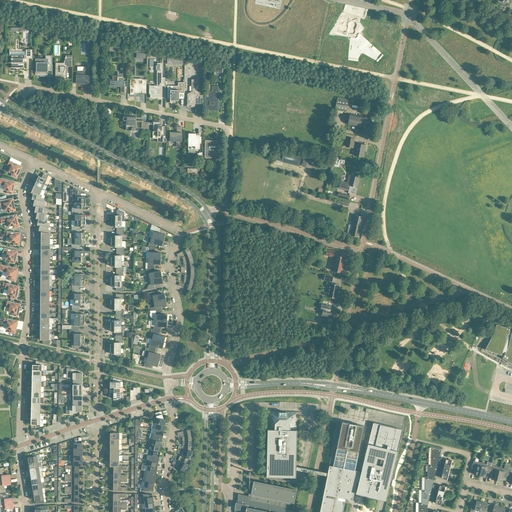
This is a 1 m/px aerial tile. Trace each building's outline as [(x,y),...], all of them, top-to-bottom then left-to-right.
[(32,49),(26,49),(26,55),(11,55),(11,62),(8,62),(8,63),(11,63),(11,68),(15,68),(15,67),(20,67),(20,68),(24,68),(24,63),(26,63),(25,63),(25,59),(32,59),(32,49)] [(40,76),(45,76),(44,76),(44,75),(48,75),(48,65),(52,65),(52,55),(46,55),(46,59),(35,59),(35,75),(40,75),(40,76)] [(55,63),(55,79),(61,79),(61,80),(64,80),(64,79),(66,79),(66,67),(72,67),(72,55),(66,55),(64,63),(55,63)] [(157,86),(150,86),(150,85),(149,85),(149,94),(150,94),(150,93),(150,98),(160,98),(160,97),(160,96),(162,96),(162,86),(165,86),(165,88),(165,77),(162,77),(163,63),(157,63),(157,65),(156,65),(156,68),(156,70),(157,70),(157,86)] [(222,76),(222,68),(221,68),(214,66),(214,67),(215,67),(215,72),(218,72),(218,75),(222,75),(222,76)] [(90,75),(89,75),(89,67),(84,67),(84,71),(77,71),(77,75),(76,75),(76,84),(90,84),(90,75)] [(110,79),(110,81),(110,86),(121,86),(121,93),(124,93),(124,94),(124,81),(123,81),(123,77),(118,77),(118,75),(112,75),(112,79),(110,79)] [(134,94),(142,94),(142,87),(146,88),(146,79),(142,79),(142,81),(136,81),(135,79),(131,79),(131,78),(130,78),(130,83),(130,87),(130,94),(134,95),(134,94)] [(195,104),(203,104),(203,95),(199,95),(198,94),(200,93),(200,79),(191,79),(191,86),(194,86),(194,90),(187,94),(187,107),(193,107),(193,103),(195,103),(195,104)] [(168,90),(168,96),(170,96),(170,98),(170,102),(175,102),(175,101),(179,101),(179,99),(179,95),(179,93),(184,93),(184,82),(183,82),(178,82),(178,86),(173,86),(171,90),(168,90)] [(218,87),(213,87),(213,92),(209,92),(209,90),(206,90),(206,97),(206,110),(218,110),(218,93),(222,93),(222,84),(222,85),(218,85),(218,87)] [(337,97),(335,110),(346,112),(348,99),(337,97)] [(349,114),(347,124),(360,127),(361,123),(370,125),(371,119),(362,117),(349,114)] [(123,118),(123,120),(126,121),(126,130),(130,130),(130,131),(132,131),(132,130),(134,130),(136,130),(136,127),(136,122),(136,121),(136,120),(136,117),(133,117),(131,117),(123,116),(123,118)] [(167,142),(167,138),(166,138),(165,138),(166,126),(162,126),(162,125),(160,125),(160,122),(156,122),(156,121),(152,121),(152,125),(153,125),(153,136),(153,138),(157,139),(157,142),(167,142)] [(170,132),(170,141),(176,141),(176,147),(181,147),(182,139),(182,132),(182,127),(182,128),(178,128),(178,129),(177,129),(176,132),(170,132)] [(188,143),(188,148),(191,148),(191,149),(192,149),(193,148),(197,148),(199,148),(199,147),(200,143),(201,143),(201,137),(200,137),(200,135),(196,135),(193,135),(193,134),(193,133),(189,133),(188,138),(187,138),(187,143),(188,143)] [(356,143),(353,143),(354,139),(347,138),(346,146),(355,148),(354,150),(355,150),(354,155),(363,157),(364,151),(365,151),(366,145),(356,143)] [(213,157),(215,157),(220,157),(220,146),(216,146),(216,142),(215,142),(209,141),(210,141),(210,140),(205,140),(205,158),(205,159),(209,159),(209,156),(212,156),(212,157),(213,157)] [(280,151),(277,160),(282,161),(282,157),(286,158),(288,152),(284,151),(284,152),(280,151)] [(304,156),(302,166),(312,169),(315,156),(305,154),(304,156)] [(22,166),(20,165),(21,163),(22,162),(11,157),(7,166),(10,168),(9,171),(12,173),(11,176),(17,179),(22,166)] [(44,185),(48,175),(44,173),(42,177),(39,176),(36,181),(44,185)] [(340,181),(338,188),(348,191),(348,193),(354,194),(356,187),(358,184),(360,178),(351,176),(349,184),(340,181)] [(0,184),(4,185),(3,189),(7,190),(7,193),(13,195),(16,181),(0,177),(0,184)] [(35,181),(34,183),(35,185),(34,186),(42,190),(42,189),(44,185),(36,181),(35,181)] [(40,194),(42,190),(34,186),(31,192),(31,193),(31,192),(33,193),(42,195),(40,194)] [(71,189),(70,196),(73,196),(73,202),(75,202),(86,202),(86,198),(85,198),(85,197),(79,197),(79,190),(73,187),(73,189),(71,189)] [(32,199),(35,200),(35,199),(46,202),(43,201),(44,198),(41,198),(42,195),(33,193),(32,199)] [(9,209),(10,212),(16,211),(13,198),(0,200),(0,204),(1,207),(4,206),(5,210),(9,209)] [(44,208),(46,202),(35,199),(35,200),(33,206),(34,206),(36,206),(44,208)] [(85,207),(86,202),(75,202),(75,208),(72,208),(72,211),(79,211),(79,208),(84,208),(84,206),(85,207)] [(36,206),(35,212),(37,213),(37,212),(46,214),(46,211),(44,211),(44,208),(36,206)] [(111,217),(111,221),(122,221),(122,215),(124,215),(124,213),(118,210),(118,215),(112,215),(112,217),(111,217)] [(75,220),(85,220),(85,216),(84,216),(84,215),(79,214),(79,211),(72,211),(72,215),(75,215),(75,220)] [(45,217),(46,214),(37,212),(37,213),(36,219),(36,218),(39,219),(47,221),(48,218),(45,217)] [(9,226),(13,226),(13,229),(20,227),(17,214),(0,217),(2,224),(8,222),(9,226)] [(355,215),(352,225),(349,224),(347,234),(350,234),(350,235),(358,237),(363,217),(355,215)] [(38,225),(40,225),(48,227),(49,224),(46,223),(47,221),(39,219),(37,225),(38,225)] [(85,225),(85,220),(75,220),(75,226),(72,226),(72,229),(79,229),(79,226),(84,226),(84,225),(85,225)] [(111,221),(111,225),(112,225),(112,227),(118,227),(118,231),(124,231),(124,227),(122,227),(122,221),(111,221)] [(152,224),(149,236),(152,237),(163,240),(165,234),(159,233),(160,229),(152,224)] [(48,230),(48,227),(40,225),(38,231),(39,231),(41,232),(50,234),(50,233),(50,230),(48,230)] [(72,233),(72,238),(85,238),(85,234),(84,234),(84,233),(80,233),(79,232),(79,229),(72,229),(72,233)] [(13,245),(20,246),(21,232),(7,231),(6,236),(6,238),(10,238),(10,242),(14,242),(13,245)] [(111,237),(111,241),(122,241),(122,235),(124,235),(124,231),(118,231),(118,235),(112,235),(112,237),(111,237)] [(149,236),(147,241),(149,242),(148,247),(155,248),(156,244),(162,245),(163,240),(152,237),(149,236)] [(72,238),(71,247),(79,247),(79,244),(80,244),(84,244),(84,242),(85,243),(85,238),(72,238)] [(111,241),(111,245),(112,245),(112,247),(117,247),(117,251),(124,251),(124,247),(121,247),(122,241),(111,241)] [(182,251),(177,254),(176,254),(176,255),(177,255),(178,257),(182,256),(182,257),(183,261),(194,258),(193,253),(190,247),(191,246),(192,246),(190,242),(184,246),(185,249),(185,250),(185,251),(186,253),(187,254),(187,256),(185,256),(184,255),(184,254),(183,253),(183,252),(182,251)] [(71,247),(71,251),(72,251),(72,253),(75,253),(75,256),(85,256),(85,252),(84,252),(84,251),(80,251),(79,250),(79,247),(71,247)] [(146,253),(146,258),(149,258),(161,258),(161,252),(156,252),(155,252),(155,248),(148,247),(148,252),(147,252),(146,253)] [(15,264),(18,251),(4,248),(3,254),(6,255),(5,259),(9,260),(9,263),(15,264)] [(335,257),(332,271),(335,271),(335,273),(338,273),(339,272),(342,273),(343,267),(344,268),(345,263),(344,263),(345,257),(336,255),(334,255),(334,251),(327,249),(325,255),(335,257)] [(111,257),(111,261),(121,261),(121,255),(124,255),(124,251),(117,251),(117,255),(112,255),(112,257),(111,257)] [(85,261),(85,256),(75,256),(75,262),(72,262),(72,266),(79,266),(79,262),(84,262),(84,260),(85,261)] [(147,263),(147,268),(155,268),(155,264),(160,264),(161,258),(149,258),(149,263),(147,263)] [(194,258),(183,261),(184,265),(185,266),(181,267),(181,270),(188,269),(188,268),(187,267),(187,266),(187,264),(190,264),(190,265),(190,266),(190,268),(191,269),(196,269),(195,263),(194,258)] [(111,261),(111,265),(112,265),(112,267),(116,267),(117,267),(117,271),(124,271),(124,267),(121,267),(121,261),(111,261)] [(18,268),(4,265),(0,264),(0,270),(0,271),(3,271),(7,272),(6,276),(10,277),(9,280),(15,282),(18,268)] [(147,268),(146,268),(147,274),(149,273),(150,279),(162,277),(161,271),(155,272),(155,269),(155,268),(147,268)] [(75,274),(74,279),(85,279),(85,275),(84,275),(84,274),(79,274),(79,269),(72,269),(72,274),(75,274)] [(185,274),(184,278),(195,280),(196,275),(196,269),(191,269),(191,271),(191,272),(191,274),(191,275),(188,275),(188,274),(188,272),(188,271),(188,269),(181,270),(181,273),(185,273),(185,274)] [(111,277),(111,281),(121,281),(121,275),(123,275),(124,271),(117,271),(117,275),(112,275),(112,277),(111,277)] [(324,280),(327,281),(327,284),(330,285),(327,297),(337,299),(339,285),(330,283),(331,282),(332,282),(333,277),(325,275),(324,280)] [(149,285),(147,289),(150,289),(159,287),(158,283),(160,283),(162,283),(163,283),(162,277),(150,279),(151,284),(149,285)] [(194,285),(195,280),(184,278),(184,282),(183,284),(180,283),(179,285),(178,285),(180,286),(184,288),(186,283),(189,284),(189,285),(188,287),(188,288),(188,289),(186,293),(194,295),(195,292),(193,292),(192,291),(194,285)] [(85,284),(85,279),(74,279),(74,285),(72,285),(72,286),(72,289),(78,289),(78,285),(84,285),(84,283),(85,284)] [(111,281),(111,285),(112,285),(112,287),(117,287),(117,291),(123,291),(123,287),(121,287),(121,281),(111,281)] [(5,286),(4,289),(8,290),(7,294),(11,295),(10,298),(17,299),(20,286),(6,283),(5,286)] [(74,294),(74,299),(85,299),(85,295),(84,295),(84,294),(78,294),(78,289),(72,289),(72,294),(74,294)] [(164,293),(159,294),(158,291),(148,292),(149,296),(153,296),(154,301),(165,299),(164,293)] [(111,300),(111,304),(121,304),(121,298),(123,298),(123,294),(117,294),(117,298),(112,298),(112,300),(111,300)] [(85,303),(85,299),(74,299),(74,305),(72,305),(72,309),(78,309),(78,305),(84,305),(84,303),(85,303)] [(155,307),(150,308),(150,311),(161,310),(161,306),(162,306),(166,305),(165,299),(154,301),(155,307)] [(9,312),(12,313),(12,316),(18,317),(21,304),(7,301),(6,307),(9,308),(9,312)] [(117,310),(117,315),(123,315),(123,310),(121,310),(121,304),(111,304),(111,308),(112,308),(112,310),(117,310)] [(322,304),(321,310),(323,311),(322,315),(324,316),(323,320),(328,321),(329,317),(333,318),(334,310),(330,309),(330,308),(329,308),(330,306),(331,306),(322,304)] [(70,314),(70,319),(74,319),(84,319),(84,315),(84,314),(78,314),(78,309),(72,309),(72,314),(70,314)] [(150,311),(150,315),(151,316),(152,318),(153,318),(153,320),(167,321),(167,315),(163,315),(161,315),(161,310),(150,311)] [(123,315),(117,315),(117,320),(111,320),(111,322),(110,322),(110,326),(121,326),(121,320),(123,320),(123,315)] [(1,317),(0,321),(0,323),(3,324),(7,325),(6,328),(10,329),(9,333),(15,334),(18,321),(5,317),(4,318),(1,317)] [(84,324),(84,319),(74,319),(74,325),(72,325),(72,328),(72,329),(78,329),(78,328),(78,325),(83,325),(83,323),(84,324)] [(153,330),(161,331),(161,328),(161,326),(166,327),(167,327),(167,321),(153,320),(151,320),(151,326),(153,326),(153,328),(153,330)] [(496,324),(494,331),(493,335),(485,349),(501,355),(503,351),(504,352),(506,352),(502,358),(511,363),(511,330),(511,333),(509,332),(510,329),(505,327),(496,324)] [(110,326),(110,330),(111,330),(111,332),(116,332),(117,332),(117,337),(123,337),(123,326),(121,326),(110,326)] [(74,339),(84,339),(84,335),(83,335),(83,334),(78,334),(78,329),(72,329),(72,333),(72,334),(74,334),(74,339)] [(154,334),(152,339),(164,342),(165,336),(159,335),(161,331),(153,330),(151,329),(150,333),(154,334)] [(40,334),(40,340),(43,340),(43,343),(42,343),(42,344),(49,345),(49,344),(49,343),(49,340),(51,340),(51,334),(40,334)] [(110,344),(110,348),(121,348),(121,342),(123,342),(123,337),(117,337),(117,342),(111,342),(111,344),(110,344)] [(162,348),(164,342),(152,339),(149,338),(148,344),(150,344),(149,348),(156,350),(157,346),(162,348)] [(84,344),(84,339),(74,339),(74,345),(72,345),(72,348),(78,349),(78,345),(83,345),(83,343),(84,344)] [(146,347),(143,356),(148,357),(159,360),(160,355),(155,353),(156,350),(149,348),(146,347)] [(121,348),(110,348),(110,352),(111,352),(111,354),(116,354),(116,358),(123,358),(123,354),(120,354),(121,348)] [(157,366),(159,360),(148,357),(146,363),(145,362),(144,366),(151,368),(152,364),(157,366)] [(32,370),(41,370),(44,370),(44,362),(36,360),(35,365),(34,364),(34,365),(33,364),(32,370)] [(73,378),(82,379),(82,373),(77,373),(77,370),(67,368),(67,378),(73,378)] [(121,382),(120,382),(120,380),(121,380),(113,378),(112,381),(110,381),(110,387),(120,387),(121,382)] [(78,413),(78,411),(80,411),(82,411),(82,406),(73,405),(70,405),(69,409),(69,414),(73,414),(78,413)] [(157,418),(156,423),(165,425),(166,420),(166,417),(163,416),(161,411),(155,413),(157,418)] [(297,412),(268,411),(268,426),(268,429),(266,476),(296,477),(296,472),(296,471),(295,471),(295,470),(294,470),(292,469),(293,466),(293,463),(296,463),(297,430),(296,430),(296,427),(297,427),(297,426),(297,412)] [(342,422),(333,466),(354,471),(363,426),(354,424),(350,423),(342,422)] [(320,511),(342,511),(345,502),(345,501),(344,501),(345,498),(352,500),(356,482),(358,483),(356,493),(364,495),(386,500),(389,486),(391,486),(392,483),(392,480),(391,479),(398,451),(398,448),(403,430),(373,423),(369,440),(368,444),(362,469),(364,472),(363,473),(355,471),(354,471),(333,466),(329,465),(328,473),(327,476),(320,511)] [(182,441),(194,440),(193,435),(192,429),(195,428),(194,424),(186,426),(187,430),(178,433),(177,433),(178,433),(178,436),(182,435),(182,437),(182,441)] [(185,445),(188,445),(188,446),(187,447),(187,449),(187,450),(193,451),(194,445),(194,440),(182,441),(182,444),(182,446),(179,446),(178,449),(184,450),(185,445)] [(426,464),(426,465),(440,468),(441,464),(438,464),(440,456),(441,450),(430,447),(431,448),(431,464),(426,464)] [(181,454),(179,458),(190,462),(191,457),(193,451),(187,450),(187,452),(186,453),(186,454),(186,456),(183,455),(184,450),(178,449),(178,452),(181,452),(181,454)] [(28,457),(29,463),(41,461),(42,461),(42,458),(40,458),(39,455),(37,455),(28,457)] [(177,474),(183,478),(186,473),(184,472),(188,466),(190,462),(179,458),(178,461),(177,463),(174,461),(172,463),(174,465),(180,469),(178,472),(177,474)] [(444,465),(441,464),(440,468),(449,470),(449,469),(450,469),(451,465),(450,465),(452,460),(446,459),(444,465)] [(475,475),(479,476),(482,463),(473,461),(471,469),(474,470),(473,473),(476,473),(475,475)] [(487,464),(482,463),(479,476),(483,477),(483,475),(485,476),(486,473),(489,473),(491,465),(491,463),(487,462),(487,464)] [(504,468),(499,467),(496,480),(500,481),(501,480),(503,480),(503,477),(506,478),(508,470),(510,464),(505,462),(504,468)] [(328,473),(329,469),(318,467),(296,463),(295,467),(317,471),(328,473)] [(423,477),(434,480),(435,477),(436,470),(439,471),(440,468),(426,465),(428,465),(428,477),(423,477)] [(499,467),(491,465),(489,473),(492,474),(491,477),(493,478),(493,479),(496,480),(499,467)] [(0,480),(11,479),(10,479),(10,476),(10,475),(3,475),(2,472),(4,472),(3,467),(0,468),(0,480)] [(449,470),(440,468),(439,471),(443,472),(441,478),(447,479),(447,478),(450,479),(452,471),(449,470)] [(433,483),(434,480),(423,477),(425,478),(425,490),(420,490),(434,493),(435,491),(432,490),(433,483)] [(0,492),(6,492),(6,488),(4,488),(4,485),(11,484),(11,483),(10,479),(11,479),(0,480),(0,492)] [(249,493),(248,496),(238,494),(238,504),(237,504),(236,508),(238,508),(237,511),(236,511),(235,511),(291,511),(296,490),(249,480),(249,493)] [(141,488),(140,491),(143,491),(149,491),(149,490),(153,491),(153,488),(154,483),(145,482),(142,481),(141,488)] [(438,491),(435,491),(434,493),(443,496),(443,494),(444,494),(445,490),(444,490),(445,486),(439,485),(438,491)] [(416,502),(428,505),(429,503),(430,495),(433,496),(434,493),(420,490),(419,490),(422,491),(422,502),(416,502)] [(6,492),(0,492),(0,503),(0,504),(14,503),(14,502),(13,502),(13,499),(13,498),(9,498),(9,495),(7,495),(6,492)] [(44,503),(43,493),(34,495),(35,503),(38,502),(39,503),(44,503)] [(443,497),(443,496),(434,493),(433,496),(436,497),(435,503),(441,505),(442,501),(443,501),(444,497),(443,497)] [(153,497),(153,494),(149,495),(149,494),(143,494),(144,498),(145,503),(154,502),(153,497)] [(187,511),(184,505),(186,504),(184,501),(178,505),(180,508),(173,511),(187,511)] [(479,511),(480,511),(482,502),(476,501),(475,506),(472,505),(470,511),(479,511)] [(426,511),(427,508),(428,505),(416,502),(416,503),(419,503),(418,511),(426,511)] [(488,511),(489,510),(486,509),(488,504),(482,502),(480,511),(484,511),(488,511)] [(14,507),(14,506),(13,503),(14,503),(0,504),(1,511),(8,511),(9,511),(7,511),(7,508),(14,507)]
